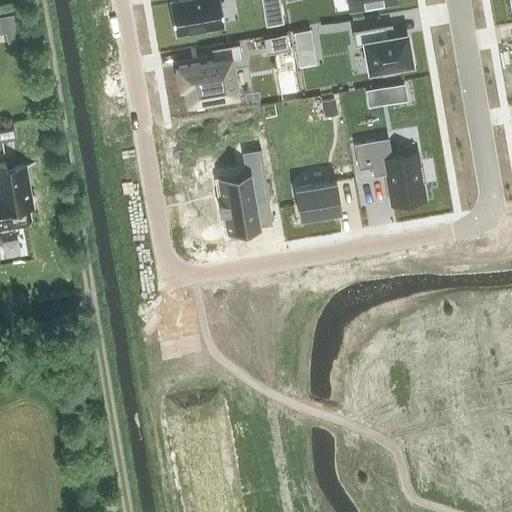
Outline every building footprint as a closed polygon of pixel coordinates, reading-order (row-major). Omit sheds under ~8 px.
[(219,0),(180,0),(169,2),(175,36),(224,27),(219,0)] [(347,0),(349,10),(396,1),(395,0),(347,0)] [(21,24),(19,12),(6,14),(8,26),(21,24)] [(385,25),(352,31),(355,45),(365,44),(369,70),(410,63),(408,49),(406,34),(387,38),(385,25)] [(233,98),(232,94),(235,93),(229,60),(241,58),(239,44),(211,49),(213,61),(178,67),(181,86),(186,85),(189,101),(214,97),(215,101),(233,98)] [(13,127),(0,129),(0,141),(15,138),(13,127)] [(388,137),(354,143),(358,169),(371,167),(373,175),(387,173),(392,204),(423,198),(420,182),(425,181),(422,165),(418,166),(416,154),(392,158),(388,137)] [(253,198),(267,196),(268,199),(269,199),(260,147),(258,147),(259,150),(243,152),(247,172),(217,177),(226,230),(245,227),(244,225),(257,223),(253,198)] [(28,209),(32,208),(25,165),(6,169),(5,163),(0,163),(0,229),(27,225),(30,220),(28,209)] [(336,180),(294,188),(299,218),(341,210),(336,180)]
